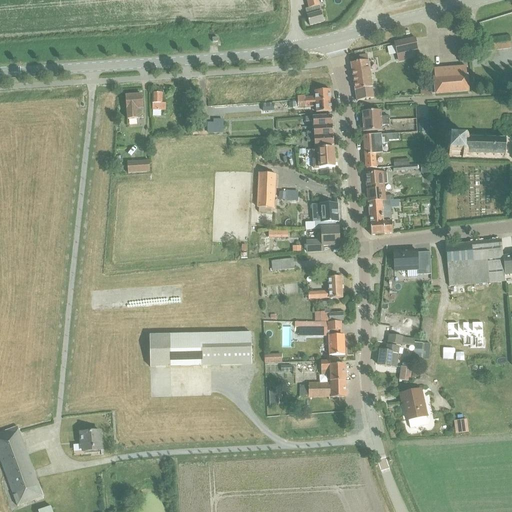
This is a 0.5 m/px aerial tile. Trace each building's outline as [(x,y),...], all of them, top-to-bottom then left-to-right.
[(306,0),(308,7),(309,9),(305,10),(309,26),(323,22),(317,0),(306,0)] [(509,37),(482,40),(484,52),(511,48),(509,37)] [(394,43),(396,55),(418,50),(415,38),(394,43)] [(359,56),(360,62),(351,63),(355,91),(357,101),(373,98),(369,71),(370,70),(369,63),(367,61),(366,55),(359,56)] [(467,92),(466,67),(433,69),(435,94),(467,92)] [(315,102),(331,101),(330,90),(314,91),(315,97),(305,98),(305,96),(297,97),(297,103),(315,102)] [(165,111),(165,102),(162,102),(162,93),(152,93),(152,104),(152,110),(165,111)] [(143,118),(143,109),(142,95),(125,96),(126,110),(127,110),(127,120),(143,118)] [(315,102),(297,103),(298,109),(315,107),(316,113),(331,112),(331,101),(315,102)] [(362,122),(389,121),(388,117),(381,117),(381,111),(362,112),(362,122)] [(313,127),(332,126),(331,116),(313,117),(305,118),(305,122),(313,122),(313,127)] [(389,121),(362,122),(363,132),(382,131),(382,125),(389,125),(389,121)] [(332,126),(313,127),(313,132),(306,133),(306,137),(333,135),(332,126)] [(446,151),(445,154),(448,154),(448,157),(451,157),(451,155),(462,155),(462,158),(465,158),(465,155),(505,156),(506,139),(466,138),(466,135),(463,135),(463,138),(452,137),(452,134),(449,134),(449,137),(446,137),(446,140),(449,140),(449,151),(446,151)] [(333,146),(333,135),(306,137),(307,142),(314,141),(314,147),(333,146)] [(382,154),(381,135),(363,136),(364,155),(375,155),(382,154)] [(335,168),(334,148),(312,149),(313,169),(318,169),(335,168)] [(375,155),(364,155),(365,169),(376,168),(375,155)] [(150,172),(149,161),(127,163),(128,174),(150,172)] [(432,166),(422,166),(422,175),(432,174),(432,166)] [(273,209),(275,173),(258,173),(257,208),(258,208),(258,213),(271,214),(271,209),(273,209)] [(386,173),(383,173),(365,175),(368,203),(390,201),(393,200),(392,196),(385,196),(384,185),(387,184),(386,173)] [(403,192),(395,192),(396,200),(403,200),(403,192)] [(337,223),(336,197),(331,197),(331,205),(319,205),(311,205),(312,223),(315,223),(315,230),(321,229),(335,229),(335,223),(337,223)] [(390,201),(368,203),(371,236),(392,234),(390,201)] [(335,229),(321,229),(322,241),(306,242),(306,252),(322,252),(322,246),(339,246),(338,228),(335,229)] [(502,257),(501,241),(445,246),(449,287),(505,282),(504,276),(502,257)] [(416,252),(394,253),(395,272),(417,271),(417,275),(430,275),(429,253),(416,253),(416,252)] [(511,255),(502,257),(504,276),(511,274),(511,255)] [(293,260),(271,261),(272,271),(294,269),(293,260)] [(420,276),(406,276),(406,289),(420,289),(420,276)] [(329,299),(342,298),(341,277),(328,278),(328,292),(307,293),(308,300),(329,299)] [(174,305),(174,297),(165,298),(166,305),(174,305)] [(342,313),(323,314),(323,313),(314,313),(314,322),(324,322),(343,321),(342,313)] [(414,340),(417,340),(420,320),(392,315),(389,336),(403,338),(414,340)] [(298,323),(294,323),(294,328),(312,328),(312,337),(328,337),(329,355),(344,355),(344,335),(340,335),(340,331),(341,330),(341,322),(298,323)] [(476,331),(457,331),(457,351),(477,350),(476,331)] [(251,334),(200,335),(149,336),(150,368),(252,365),(251,334)] [(389,336),(388,343),(402,345),(403,338),(389,336)] [(282,342),(271,342),(272,360),(282,359),(282,342)] [(386,352),(380,351),(377,365),(396,368),(398,354),(395,354),(396,348),(387,346),(386,352)] [(308,384),(308,398),(330,397),(330,398),(346,398),(345,381),(345,382),(345,365),(330,366),(329,362),(321,362),(321,376),(329,375),(330,383),(308,384)] [(410,382),(411,369),(401,367),(399,381),(410,382)] [(426,417),(420,390),(400,395),(402,403),(405,402),(410,421),(426,417)] [(467,420),(454,421),(456,435),(469,433),(467,420)] [(18,430),(0,436),(0,461),(17,507),(43,497),(18,430)] [(81,445),(82,445),(82,452),(101,450),(100,432),(80,433),(81,445)]
